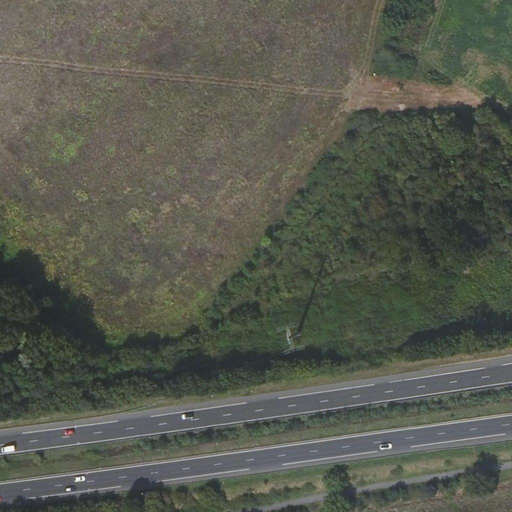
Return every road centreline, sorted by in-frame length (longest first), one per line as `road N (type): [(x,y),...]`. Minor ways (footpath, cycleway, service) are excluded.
road 1 (trunk): [(511,371),(0,444)]
road 2 (trunk): [(0,491),(511,425)]
